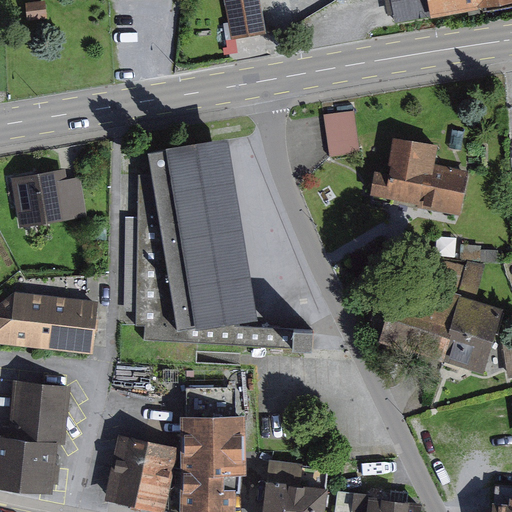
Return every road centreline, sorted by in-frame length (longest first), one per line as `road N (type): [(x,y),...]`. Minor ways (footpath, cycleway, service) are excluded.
road 1 (residential): [(441,511),(306,238),(267,80)]
road 2 (primary): [(267,80),(0,126)]
road 3 (primary): [(511,40),(267,80)]
